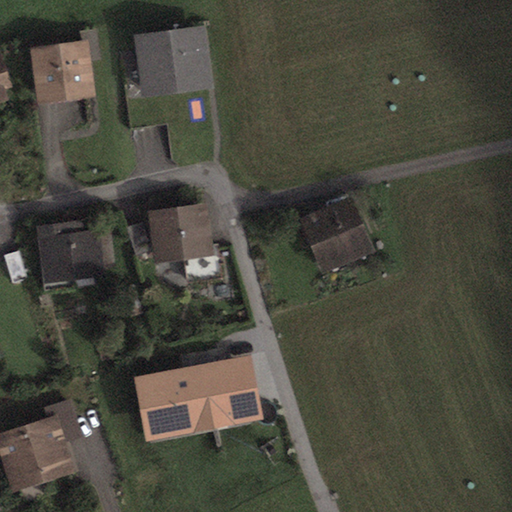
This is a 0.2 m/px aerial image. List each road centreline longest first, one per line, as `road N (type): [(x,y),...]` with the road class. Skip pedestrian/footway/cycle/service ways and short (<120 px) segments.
road 1 (residential): [(225,200),(326,511)]
road 2 (unclassified): [(225,200),(258,203),(511,148)]
road 3 (residential): [(0,214),(178,177),(211,182),(225,200)]
